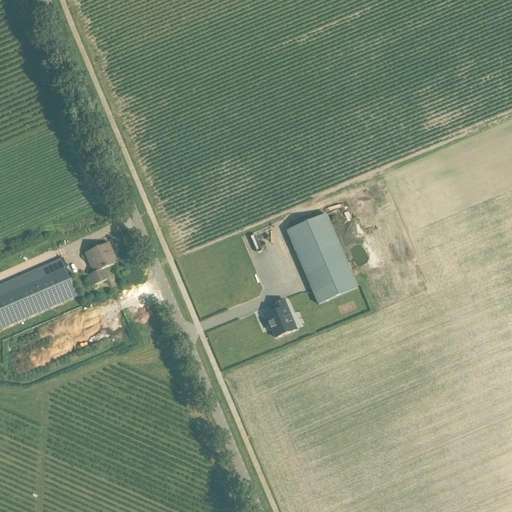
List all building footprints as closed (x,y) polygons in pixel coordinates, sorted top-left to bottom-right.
[(33,185),(0,198),(0,263),(56,240),(33,185)] [(326,216),(287,232),(319,306),(358,290),(326,216)] [(109,244),(86,254),(89,262),(93,261),(98,272),(89,276),(94,286),(109,280),(104,270),(114,266),(109,254),(112,252),(109,244)] [(0,330),(79,296),(69,273),(65,264),(0,292),(0,330)] [(270,326),(276,340),(296,331),(292,332),(286,318),(290,316),(284,301),(270,307),(273,314),(264,317),(268,327),(270,326)]
